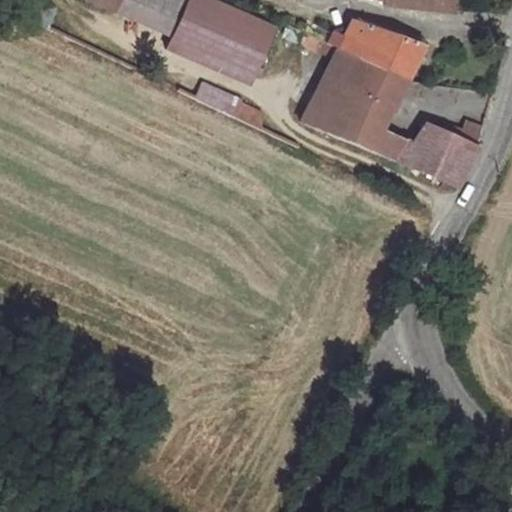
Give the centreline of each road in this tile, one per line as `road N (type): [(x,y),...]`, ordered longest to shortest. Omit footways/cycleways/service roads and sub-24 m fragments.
road 1 (residential): [(413,308),(306,511)]
road 2 (unclassified): [(413,308),(511,101)]
road 3 (unclassified): [(511,451),(485,437),(442,384),(419,341),(413,308)]
